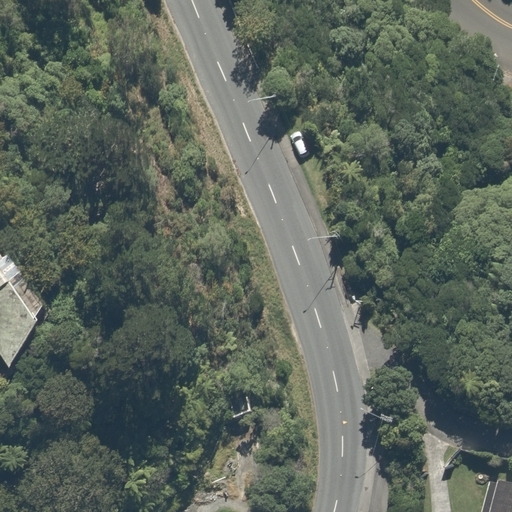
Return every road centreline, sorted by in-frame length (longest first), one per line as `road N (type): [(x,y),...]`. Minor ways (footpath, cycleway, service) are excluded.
road 1 (residential): [(189,0),(313,303)]
road 2 (residential): [(313,303),(398,372),(438,425),(511,448)]
road 3 (residential): [(313,303),(340,410),(333,511)]
